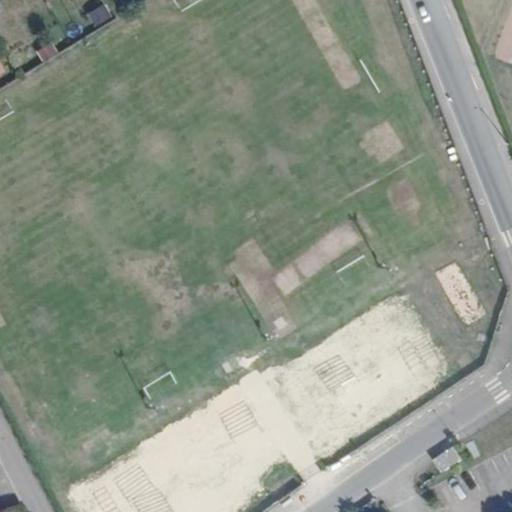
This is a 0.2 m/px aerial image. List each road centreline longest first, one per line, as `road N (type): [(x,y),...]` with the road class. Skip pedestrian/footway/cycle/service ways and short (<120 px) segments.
road 1 (residential): [(511,377),(318,511)]
road 2 (residential): [(511,219),(426,0)]
